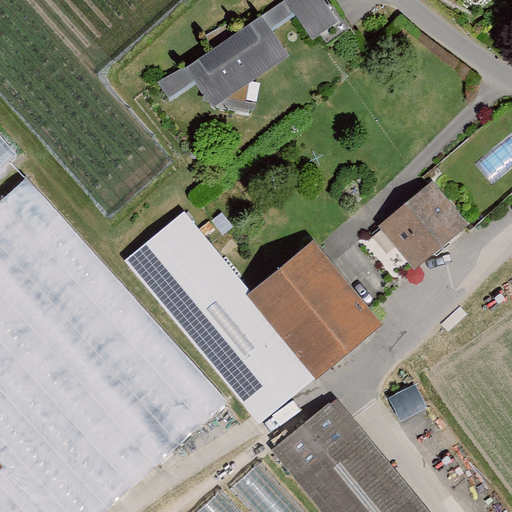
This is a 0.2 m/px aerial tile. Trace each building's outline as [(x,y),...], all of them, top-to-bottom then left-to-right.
[(317,0),(290,0),(160,88),(171,104),(195,87),(213,114),(287,63),(270,39),(294,23),(311,48),(338,30),(317,0)] [(0,172),(14,161),(0,143),(0,172)] [(28,176),(0,200),(0,511),(100,511),(225,404),(28,176)] [(429,188),(378,231),(413,273),(465,231),(429,188)] [(311,250),(248,301),(316,384),(380,333),(311,250)] [(423,511),(335,406),(270,460),(312,511),(423,511)]
